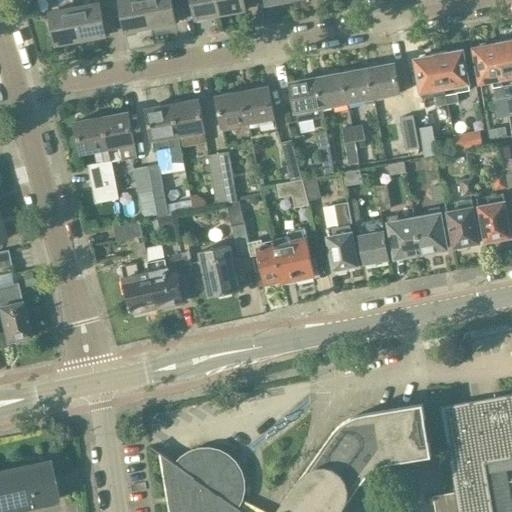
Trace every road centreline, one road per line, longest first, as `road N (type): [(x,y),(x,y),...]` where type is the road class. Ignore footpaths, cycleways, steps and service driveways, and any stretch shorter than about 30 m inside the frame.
road 1 (residential): [(504,0),(17,97)]
road 2 (tertiary): [(511,296),(92,382)]
road 3 (residential): [(92,382),(17,97)]
road 4 (residential): [(113,511),(92,382)]
